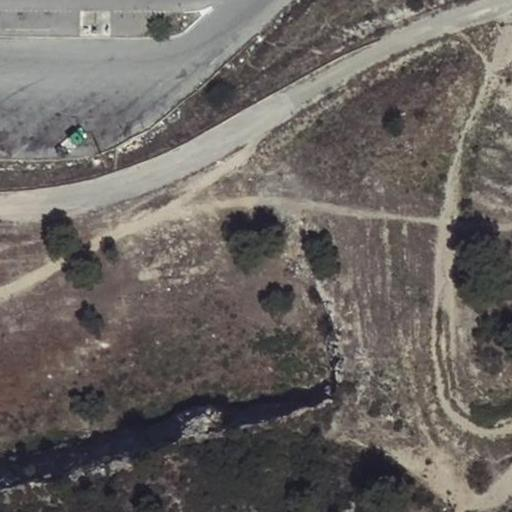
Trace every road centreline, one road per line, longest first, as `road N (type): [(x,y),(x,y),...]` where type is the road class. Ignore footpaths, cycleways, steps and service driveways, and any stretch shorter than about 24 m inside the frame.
road 1 (unclassified): [(0,204),(105,190),(169,168),(397,39),(503,0)]
road 2 (track): [(511,16),(474,104),(442,218),(450,407),(484,435),(511,422)]
road 3 (track): [(143,212),(260,200),(391,217),(511,217)]
road 4 (track): [(0,285),(242,157),(253,122)]
